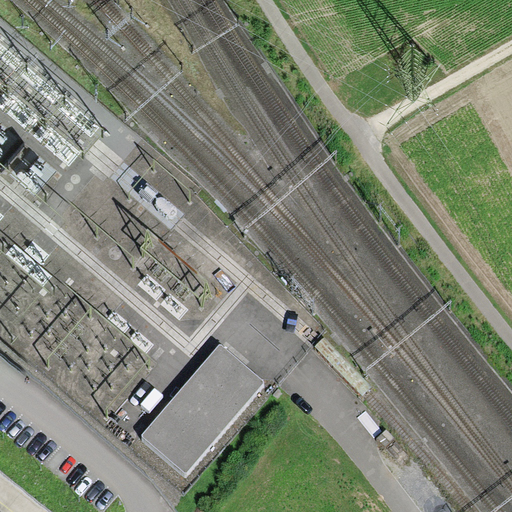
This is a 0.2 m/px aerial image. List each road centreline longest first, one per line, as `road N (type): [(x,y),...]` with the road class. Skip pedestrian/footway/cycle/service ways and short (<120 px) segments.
road 1 (unclassified): [(511,329),(357,131),(270,0)]
road 2 (track): [(357,131),(511,45)]
